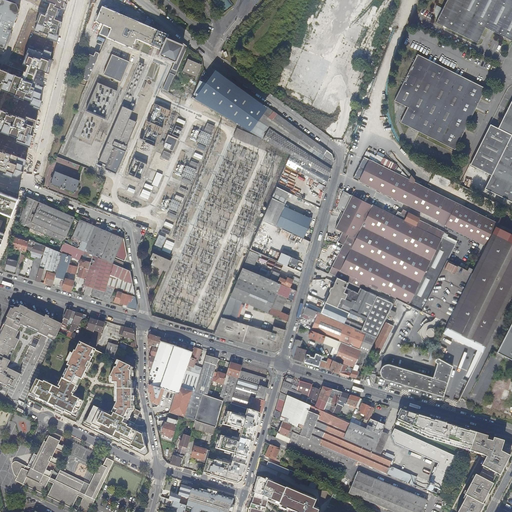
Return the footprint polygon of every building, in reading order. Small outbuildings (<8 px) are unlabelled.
[(0,0),(0,54),(1,55),(2,55),(3,50),(19,10),(16,4),(5,0),(0,0)] [(213,0),(222,12),(231,6),(227,0),(213,0)] [(511,0),(448,0),(437,21),(477,42),(486,26),(511,39),(511,0)] [(176,71),(186,46),(182,43),(182,45),(172,40),(173,39),(171,35),(169,32),(167,34),(102,6),(96,20),(104,24),(99,33),(132,47),(136,38),(161,49),(158,54),(174,61),(171,68),(176,71)] [(87,80),(98,57),(89,54),(79,76),(87,80)] [(111,54),(102,74),(120,82),(129,62),(111,54)] [(454,149),(459,139),(458,138),(463,128),(465,129),(475,109),(473,108),(478,98),(480,99),(485,88),(464,77),(463,79),(453,74),(454,72),(437,64),(437,66),(426,61),(427,59),(418,54),(395,100),(407,107),(400,122),(408,126),(409,124),(420,130),(419,131),(454,149)] [(44,87),(51,67),(23,58),(16,78),(44,87)] [(201,64),(187,58),(182,71),(195,77),(201,64)] [(137,85),(145,64),(139,62),(131,83),(137,85)] [(264,105),(211,66),(207,68),(204,70),(191,98),(247,130),(264,105)] [(174,75),(169,73),(162,89),(167,92),(174,75)] [(97,83),(86,111),(107,119),(111,109),(106,107),(108,100),(112,102),(117,90),(97,83)] [(490,125),(469,166),(490,176),(484,189),(511,203),(511,201),(511,102),(497,129),(490,125)] [(130,118),(133,111),(122,106),(98,162),(99,162),(102,163),(107,165),(115,148),(125,152),(127,146),(125,146),(136,121),(130,118)] [(322,156),(326,150),(317,143),(267,107),(258,120),(269,128),(319,161),(331,168),(332,163),(322,156)] [(211,134),(215,126),(208,123),(204,131),(211,134)] [(257,148),(261,139),(237,128),(233,137),(257,148)] [(319,161),(269,128),(263,139),(290,154),(329,177),(331,168),(319,161)] [(177,140),(167,135),(162,148),(172,152),(177,140)] [(115,174),(125,152),(115,148),(107,165),(105,169),(115,174)] [(332,154),(326,150),(322,156),(332,163),(333,160),(332,154)] [(290,154),(286,165),(315,181),(325,186),(326,187),(329,177),(290,154)] [(408,178),(409,177),(397,165),(397,164),(377,154),(374,161),(408,178)] [(353,177),(359,180),(370,159),(364,156),(353,177)] [(135,158),(128,174),(140,179),(147,163),(135,158)] [(397,200),(408,178),(374,161),(370,159),(359,180),(397,200)] [(10,171),(17,173),(20,164),(12,162),(10,171)] [(181,164),(177,173),(192,180),(194,175),(193,174),(195,170),(193,169),(192,172),(189,170),(190,169),(186,167),(181,164)] [(312,185),(315,181),(286,165),(277,187),(290,193),(310,203),(311,201),(314,203),(318,195),(321,190),(312,185)] [(79,181),(55,171),(50,184),(74,193),(79,181)] [(156,173),(151,185),(157,187),(162,175),(156,173)] [(448,198),(408,178),(397,200),(420,211),(437,220),(448,198)] [(315,181),(312,185),(321,190),(323,191),(325,186),(315,181)] [(343,186),(339,185),(333,205),(337,206),(343,186)] [(277,187),(262,219),(275,225),(284,207),(290,193),(277,187)] [(17,199),(0,192),(0,212),(11,216),(17,199)] [(184,199),(175,195),(173,200),(182,204),(184,199)] [(439,320),(465,269),(447,260),(455,243),(442,236),(443,232),(418,219),(419,217),(403,209),(401,212),(397,211),(397,212),(384,206),(382,209),(372,204),(371,205),(351,195),(335,228),(342,231),(337,241),(343,244),(328,273),(336,277),(378,296),(381,290),(439,320)] [(39,202),(26,197),(25,199),(18,223),(21,224),(63,242),(74,218),(52,210),(52,208),(39,203),(39,202)] [(436,221),(485,246),(496,222),(448,198),(437,220),(436,221)] [(311,218),(284,207),(275,225),(303,237),(311,218)] [(74,217),(52,208),(52,210),(74,218),(74,217)] [(125,248),(123,238),(108,232),(94,226),(88,224),(79,220),(68,245),(88,253),(92,255),(122,268),(124,263),(115,259),(115,257),(124,261),(125,259),(125,255),(125,252),(125,248)] [(94,226),(108,232),(123,238),(122,233),(97,222),(94,226)] [(443,332),(482,351),(511,290),(511,234),(495,226),(485,246),(485,247),(443,332)] [(11,247),(25,251),(26,249),(29,240),(28,239),(27,239),(26,241),(21,240),(22,237),(18,235),(16,238),(14,238),(11,247)] [(160,251),(166,238),(159,235),(153,248),(160,251)] [(34,246),(35,242),(29,240),(26,249),(43,254),(45,247),(40,245),(39,248),(34,246)] [(174,244),(166,240),(162,251),(170,254),(174,244)] [(77,276),(85,279),(90,263),(85,261),(88,253),(68,245),(63,242),(59,252),(61,253),(71,257),(80,261),(78,266),(80,267),(77,276)] [(59,252),(45,247),(43,254),(41,259),(39,266),(44,268),(56,272),(61,253),(59,252)] [(293,280),(288,278),(285,276),(283,279),(279,278),(280,277),(254,265),(259,254),(249,250),(242,267),(238,277),(276,293),(280,284),(289,288),(293,280)] [(63,281),(64,281),(65,278),(66,272),(69,265),(71,257),(61,253),(56,272),(55,273),(53,282),(61,285),(63,281)] [(166,271),(170,261),(152,253),(150,259),(153,261),(151,265),(166,271)] [(298,264),(299,261),(281,253),(277,262),(294,269),(296,263),(298,264)] [(24,256),(21,255),(15,275),(18,276),(24,256)] [(129,273),(128,270),(122,268),(92,255),(90,263),(85,279),(83,285),(91,288),(89,295),(98,298),(100,294),(97,294),(98,290),(105,292),(107,286),(110,274),(130,282),(132,283),(131,275),(129,273)] [(35,257),(28,279),(35,281),(39,266),(41,259),(35,257)] [(17,262),(8,259),(4,269),(14,272),(17,262)] [(77,267),(69,265),(66,272),(74,275),(77,267)] [(39,266),(35,281),(40,282),(44,268),(39,266)] [(467,270),(465,269),(439,320),(441,321),(440,324),(443,326),(445,323),(446,323),(472,272),(470,272),(472,268),(468,266),(467,270)] [(47,272),(43,283),(52,286),(53,282),(55,273),(50,271),(50,273),(47,272)] [(107,286),(115,288),(126,292),(127,292),(130,282),(110,274),(107,286)] [(286,315),(279,312),(270,308),(276,293),(238,277),(230,296),(242,301),(287,322),(290,312),(289,311),(286,315)] [(393,303),(378,296),(336,277),(332,287),(331,287),(329,290),(329,291),(327,291),(323,301),(325,302),(348,312),(365,319),(381,326),(387,314),(390,309),(393,303)] [(74,281),(65,278),(64,281),(61,289),(71,292),(74,281)] [(132,283),(130,282),(127,292),(131,293),(140,296),(136,285),(132,283)] [(286,297),(290,288),(289,288),(280,284),(276,293),(286,297)] [(109,300),(115,288),(107,286),(105,292),(104,296),(102,301),(108,303),(109,300)] [(290,288),(286,297),(293,300),(296,291),(290,288)] [(113,301),(123,304),(126,294),(121,293),(121,291),(119,291),(119,292),(117,291),(113,301)] [(284,303),(286,297),(276,293),(270,308),(279,312),(284,303)] [(132,296),(130,296),(127,305),(126,308),(135,311),(136,306),(136,304),(130,302),(132,296)] [(230,296),(213,335),(274,353),(279,350),(285,330),(283,329),(283,328),(278,326),(278,328),(273,327),(272,333),(236,321),(242,301),(230,296)] [(293,300),(286,297),(284,303),(292,306),(293,300)] [(348,312),(325,302),(322,309),(321,313),(343,323),(348,312)] [(308,303),(306,307),(317,311),(319,308),(308,303)] [(342,342),(368,352),(376,337),(361,330),(343,323),(321,313),(317,311),(306,307),(304,306),(302,312),(316,318),(311,329),(342,342)] [(0,391),(7,386),(8,386),(8,385),(10,386),(17,371),(30,345),(35,347),(39,341),(33,338),(34,337),(40,324),(34,321),(37,315),(26,310),(25,312),(19,310),(13,309),(10,308),(3,324),(3,325),(5,325),(2,331),(0,330),(0,391)] [(396,312),(390,309),(387,314),(393,317),(396,312)] [(62,322),(70,326),(76,312),(72,311),(67,310),(62,322)] [(82,326),(86,316),(76,312),(70,326),(68,333),(66,336),(76,341),(78,336),(70,332),(70,331),(72,332),(75,324),(76,324),(76,323),(82,326)] [(361,330),(365,319),(348,312),(343,323),(361,330)] [(45,336),(54,341),(57,334),(58,332),(59,329),(61,326),(53,322),(37,315),(34,321),(40,324),(34,337),(39,339),(42,335),(45,336)] [(91,334),(93,334),(97,321),(89,319),(85,330),(92,332),(91,334)] [(361,330),(376,337),(381,326),(365,319),(361,330)] [(511,319),(497,350),(511,358),(511,319)] [(92,337),(99,339),(104,323),(97,321),(93,334),(92,337)] [(393,325),(386,321),(372,349),(379,353),(393,325)] [(122,336),(135,339),(133,330),(124,327),(124,328),(122,336)] [(340,347),(342,342),(311,329),(309,335),(333,344),(336,345),(340,347)] [(89,340),(78,335),(78,336),(76,341),(79,342),(81,343),(88,347),(91,339),(90,338),(89,340)] [(149,356),(148,356),(148,371),(149,372),(159,342),(161,338),(150,335),(147,337),(148,345),(152,346),(149,356)] [(99,339),(92,337),(91,339),(88,347),(95,350),(96,350),(97,349),(95,348),(99,339)] [(81,343),(79,342),(74,351),(73,351),(66,365),(69,366),(67,370),(65,369),(57,388),(44,381),(43,382),(36,379),(29,393),(36,396),(35,398),(56,407),(55,410),(60,413),(62,410),(70,414),(71,413),(76,415),(83,401),(72,395),(75,390),(76,390),(86,368),(95,350),(88,347),(81,343)] [(192,353),(159,342),(149,372),(149,374),(148,378),(152,408),(157,407),(158,406),(164,390),(174,393),(175,394),(171,406),(169,413),(190,420),(195,421),(202,395),(195,392),(180,388),(186,371),(192,353)] [(359,364),(361,366),(368,352),(342,342),(340,347),(335,357),(334,360),(353,367),(355,362),(359,364)] [(108,343),(105,354),(115,359),(118,349),(119,346),(108,343)] [(291,353),(293,358),(318,366),(320,361),(322,356),(315,353),(313,359),(309,357),(309,355),(310,351),(294,344),(291,353)] [(197,362),(201,350),(194,348),(192,353),(186,371),(190,372),(190,371),(191,371),(192,367),(193,368),(195,361),(197,362)] [(126,352),(118,349),(115,359),(118,361),(119,361),(120,362),(122,359),(118,358),(119,356),(123,358),(126,352)] [(206,356),(200,375),(195,392),(202,395),(207,396),(207,393),(211,380),(214,372),(218,359),(206,356)] [(318,366),(329,369),(331,363),(332,360),(329,359),(328,363),(322,361),(323,356),(322,356),(320,361),(318,366)] [(447,362),(448,360),(439,356),(438,357),(437,357),(435,358),(435,360),(435,361),(435,362),(437,362),(432,376),(387,363),(385,363),(382,364),(380,367),(379,370),(379,372),(380,375),(382,377),(385,379),(443,396),(452,364),(447,362)] [(124,359),(122,363),(133,368),(136,369),(136,366),(132,364),(134,360),(133,360),(134,358),(132,357),(131,359),(127,357),(126,359),(124,359)] [(331,363),(329,369),(339,372),(343,364),(332,360),(331,363)] [(122,363),(118,361),(115,368),(113,367),(109,377),(109,382),(114,382),(114,406),(109,416),(99,411),(100,409),(93,406),(85,423),(89,425),(88,426),(143,453),(145,449),(142,433),(132,428),(140,412),(132,407),(132,389),(131,389),(131,371),(133,368),(122,363)] [(230,363),(226,375),(223,384),(222,388),(219,400),(223,401),(230,404),(234,392),(238,380),(240,371),(242,366),(230,363)] [(352,368),(343,364),(339,372),(350,375),(352,368)] [(359,371),(352,368),(350,375),(356,377),(359,371)] [(21,373),(17,371),(10,386),(14,388),(21,373)] [(190,372),(186,371),(180,388),(195,392),(200,375),(190,372)] [(266,379),(240,371),(238,380),(264,387),(266,379)] [(219,383),(223,384),(226,375),(218,373),(215,381),(215,382),(219,383)] [(263,401),(267,388),(264,387),(238,380),(234,392),(254,398),(263,401)] [(283,382),(280,393),(306,404),(307,400),(309,395),(310,390),(309,390),(311,385),(299,381),(297,389),(304,392),(302,395),(304,396),(303,397),(300,396),(301,394),(291,389),(292,385),(283,382)] [(280,393),(273,417),(282,422),(301,430),(299,436),(309,441),(321,411),(323,412),(323,410),(329,397),(332,390),(322,387),(319,395),(318,398),(314,408),(311,407),(306,404),(280,393)] [(320,391),(311,388),(310,390),(309,395),(318,398),(319,395),(318,395),(320,391)] [(328,412),(323,410),(323,412),(321,411),(309,441),(319,445),(332,414),(342,393),(332,390),(329,397),(333,398),(331,402),(331,405),(328,412)] [(251,411),(254,398),(234,392),(230,404),(246,409),(251,411)] [(360,398),(342,393),(332,414),(350,422),(351,418),(348,417),(346,416),(347,415),(344,414),(343,415),(340,413),(341,412),(341,407),(343,403),(345,404),(345,405),(347,406),(348,404),(349,405),(349,406),(351,407),(350,407),(352,408),(352,407),(354,408),(355,407),(356,407),(360,398)] [(220,410),(223,401),(219,400),(213,398),(207,396),(202,395),(195,421),(194,423),(192,428),(204,432),(213,435),(213,434),(215,428),(220,410)] [(312,404),(311,407),(314,408),(318,398),(309,395),(307,400),(311,402),(311,403),(312,404)] [(333,398),(329,397),(323,410),(328,412),(331,405),(331,402),(333,398)] [(261,414),(265,401),(263,401),(254,398),(251,411),(259,413),(261,414)] [(364,419),(369,421),(370,419),(374,409),(362,404),(358,412),(366,416),(364,419)] [(259,413),(246,409),(244,417),(225,411),(222,424),(241,430),(237,441),(219,435),(215,448),(234,453),(231,463),(216,459),(215,460),(207,458),(206,459),(204,465),(202,474),(236,485),(241,481),(261,414),(259,413)] [(469,451),(475,433),(401,411),(395,423),(426,437),(469,451)] [(332,414),(319,445),(349,458),(358,462),(362,463),(385,474),(386,473),(389,465),(390,465),(392,460),(384,456),(381,455),(377,454),(374,452),(373,452),(348,442),(351,435),(349,434),(351,431),(349,430),(347,433),(346,433),(351,423),(350,422),(332,414)] [(171,441),(177,421),(168,418),(166,423),(165,422),(160,436),(161,438),(171,441)] [(374,421),(370,419),(369,421),(366,427),(366,429),(380,436),(382,432),(385,426),(374,421)] [(281,435),(347,463),(349,458),(319,445),(309,441),(299,436),(301,430),(282,422),(277,433),(281,435)] [(374,452),(380,436),(366,429),(360,426),(351,423),(346,433),(347,433),(349,430),(351,431),(349,434),(351,435),(348,442),(373,452),(374,452)] [(448,456),(449,454),(438,448),(429,445),(411,436),(394,429),(392,435),(410,443),(408,448),(444,465),(448,456)] [(213,435),(204,432),(199,448),(209,451),(213,435)] [(487,437),(475,433),(469,451),(481,455),(485,457),(481,466),(483,467),(478,477),(474,475),(471,481),(474,483),(471,489),(468,488),(464,495),(466,496),(461,504),(463,505),(461,509),(459,508),(457,511),(479,511),(483,504),(481,503),(492,484),(491,484),(496,474),(499,475),(509,456),(511,449),(511,444),(486,437),(487,437)] [(27,469),(17,464),(16,463),(15,463),(13,463),(12,464),(12,465),(11,466),(12,468),(12,469),(16,475),(16,476),(17,477),(18,477),(16,481),(43,494),(49,481),(54,483),(48,496),(72,508),(78,495),(84,498),(78,511),(80,511),(89,511),(113,462),(106,459),(102,467),(99,465),(85,496),(79,494),(80,493),(80,492),(80,491),(80,490),(79,488),(77,488),(76,486),(74,485),(72,482),(71,482),(70,481),(69,481),(68,482),(67,483),(67,484),(67,485),(66,487),(50,480),(52,475),(46,471),(49,464),(56,467),(58,462),(52,459),(55,451),(62,454),(64,449),(58,446),(62,438),(55,435),(47,436),(46,436),(46,437),(45,438),(45,439),(36,457),(30,470),(27,469)] [(281,435),(280,440),(345,467),(346,464),(347,463),(281,435)] [(380,436),(374,452),(377,454),(384,438),(380,436)] [(178,456),(184,457),(189,438),(188,438),(187,440),(182,439),(181,439),(178,447),(180,448),(178,454),(179,454),(178,456)] [(377,454),(381,455),(388,439),(384,438),(377,454)] [(269,458),(268,461),(276,465),(277,461),(278,462),(279,460),(276,458),(280,449),(270,445),(265,457),(269,458)] [(199,448),(193,446),(190,455),(192,455),(190,461),(204,465),(206,459),(207,458),(209,451),(199,448)] [(444,466),(444,465),(408,448),(407,449),(444,466)] [(173,455),(170,464),(179,467),(181,459),(173,455)] [(33,456),(27,469),(30,470),(36,457),(33,456)] [(351,466),(358,462),(349,458),(347,463),(346,464),(351,466)] [(390,465),(389,465),(386,473),(434,494),(437,486),(392,467),(391,466),(390,465)] [(358,471),(354,480),(423,509),(427,501),(358,471)] [(343,492),(349,478),(342,475),(336,489),(343,492)] [(315,502),(258,477),(252,511),(319,511),(313,509),(315,502)] [(309,486),(316,489),(318,483),(312,480),(309,486)] [(394,511),(422,511),(423,509),(354,480),(349,493),(394,511)] [(191,489),(191,488),(181,485),(178,495),(185,497),(185,499),(186,499),(188,500),(189,498),(190,495),(191,489)] [(206,493),(191,489),(190,495),(189,498),(188,500),(186,505),(193,507),(191,511),(200,511),(202,508),(207,509),(213,490),(207,489),(206,493)] [(217,492),(213,490),(207,509),(210,510),(210,511),(211,511),(232,511),(235,504),(232,504),(233,501),(216,496),(217,492)] [(177,508),(176,511),(184,511),(186,506),(176,502),(174,501),(173,501),(172,506),(177,508)]
